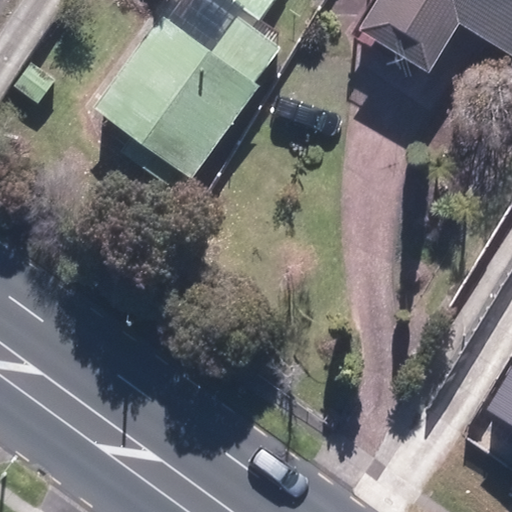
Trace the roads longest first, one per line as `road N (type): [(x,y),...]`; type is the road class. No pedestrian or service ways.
road 1 (primary): [(0,359),(217,511)]
road 2 (residential): [(511,297),(375,511)]
